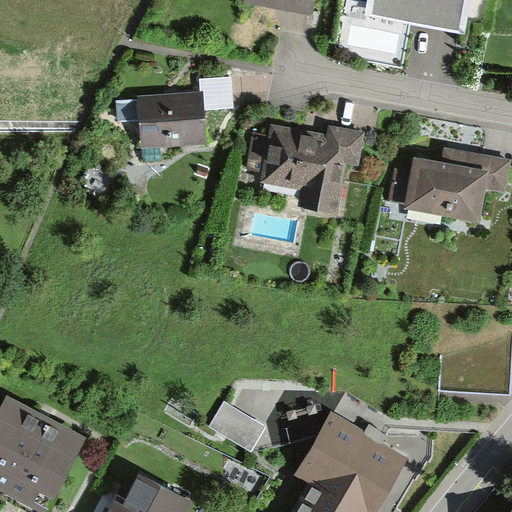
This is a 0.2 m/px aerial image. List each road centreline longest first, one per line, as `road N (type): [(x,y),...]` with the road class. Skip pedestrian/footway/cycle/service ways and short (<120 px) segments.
road 1 (trunk): [(511,343),(0,337)]
road 2 (residential): [(267,64),(511,110)]
